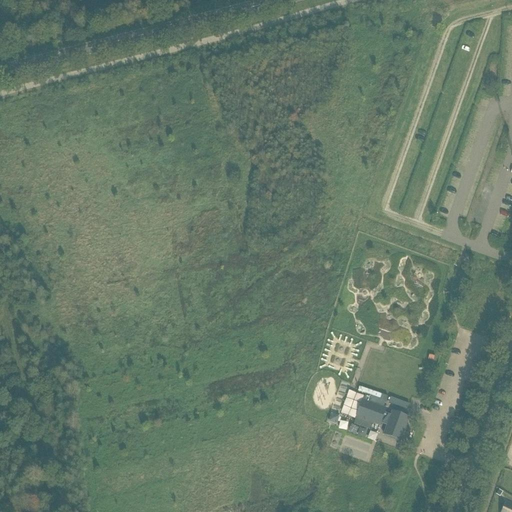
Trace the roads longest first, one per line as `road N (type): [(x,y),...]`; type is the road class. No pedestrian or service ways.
road 1 (secondary): [(277,0),(0,70)]
road 2 (track): [(0,310),(54,511)]
road 3 (unclassified): [(458,511),(511,362)]
